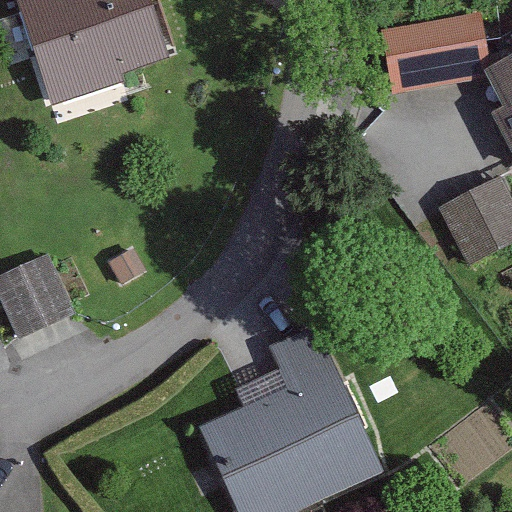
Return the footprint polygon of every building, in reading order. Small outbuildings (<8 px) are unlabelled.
[(25,0),(63,101),(178,59),(156,0),(25,0)] [(413,13),(414,50),(490,49),(489,11),(413,13)] [(511,55),(478,71),(511,143),(511,55)] [(511,198),(503,180),(438,211),(466,268),(511,245),(511,198)] [(0,283),(0,289),(24,343),(89,315),(62,255),(0,283)] [(202,431),(236,511),(296,511),(377,478),(319,341),(269,363),(283,396),(202,431)]
